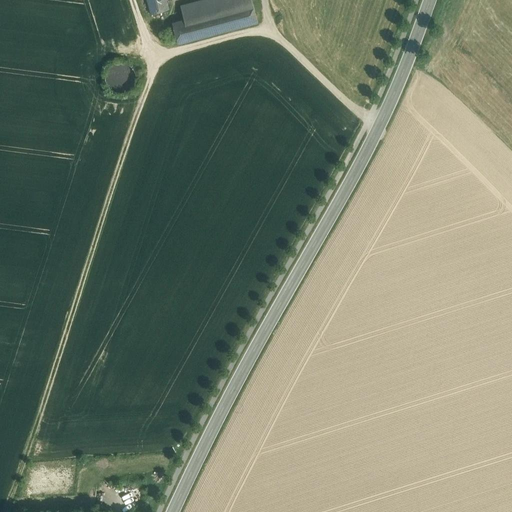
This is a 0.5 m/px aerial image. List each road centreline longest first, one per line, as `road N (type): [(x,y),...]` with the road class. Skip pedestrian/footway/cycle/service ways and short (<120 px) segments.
road 1 (secondary): [(178,511),(245,368),(364,157),(430,0)]
road 2 (track): [(379,126),(276,32),(255,29),(176,48),(162,43),(135,0)]
